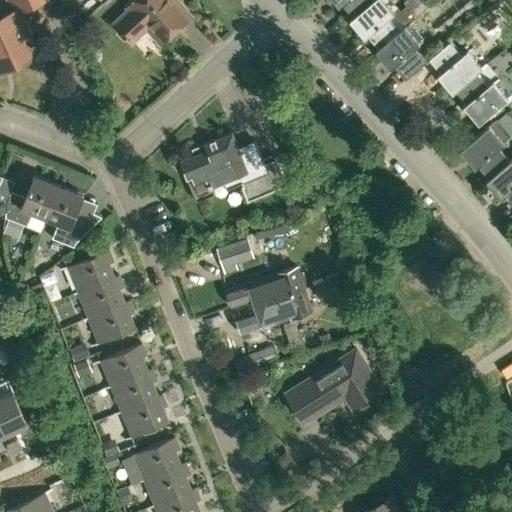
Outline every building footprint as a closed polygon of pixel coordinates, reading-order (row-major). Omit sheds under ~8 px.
[(7,0),(13,12),(0,17),(0,70),(39,52),(19,10),(40,0),(7,0)] [(130,8),(114,23),(131,41),(131,40),(128,37),(144,23),(160,40),(185,17),(174,5),(178,1),(176,0),(132,0),(127,5),(130,8)] [(341,4),(353,18),(374,0),(373,0),(333,0),(338,6),(341,4)] [(367,35),(379,49),(400,31),(399,30),(430,5),(426,0),(405,0),(404,2),(407,5),(401,10),(391,0),(373,0),(374,0),(353,18),(350,20),(364,37),(367,35)] [(427,63),(414,48),(424,40),(411,24),(401,32),(400,31),(379,49),(376,51),(390,69),(393,66),(406,81),(427,63)] [(476,72),(475,72),(482,67),(466,49),(460,54),(450,42),(430,60),(442,74),(438,77),(452,93),(455,90),(476,72)] [(511,45),(493,53),(498,67),(511,61),(511,45)] [(482,67),(475,72),(476,72),(455,90),(467,105),(464,108),(478,124),(488,116),(490,118),(511,99),(511,95),(511,94),(507,97),(492,79),(497,75),(486,63),(482,67)] [(509,160),(498,147),(509,137),(495,121),(460,150),(475,167),(478,164),(490,178),(510,161),(509,160)] [(205,142),(207,148),(180,159),(197,200),(217,191),(215,184),(234,176),(237,184),(241,182),(248,200),(287,184),(276,155),(264,160),(255,138),(239,145),(233,131),(205,142)] [(511,157),(509,160),(510,161),(490,178),(487,181),(501,198),(504,195),(511,204),(511,157)] [(8,201),(7,212),(7,216),(29,225),(34,212),(47,217),(59,184),(35,174),(27,196),(12,190),(8,201)] [(0,214),(7,212),(8,201),(12,190),(16,181),(4,176),(2,182),(0,183),(0,214)] [(95,223),(76,216),(84,193),(59,184),(47,217),(59,221),(53,237),(74,245),(95,223)] [(396,236),(403,244),(421,227),(414,220),(396,236)] [(247,238),(217,247),(225,274),(238,270),(236,263),(254,258),(247,238)] [(67,266),(77,291),(115,276),(115,275),(110,262),(114,260),(109,249),(67,266)] [(253,298),(255,304),(286,294),(286,292),(304,286),(303,283),(306,282),(303,271),(299,272),(297,265),(227,288),(233,305),(253,298)] [(115,275),(115,276),(77,291),(88,317),(126,301),(125,301),(120,287),(124,285),(119,274),(115,275)] [(286,294),(255,304),(256,309),(237,315),(243,332),(293,315),(294,316),(312,310),(304,286),(286,292),(286,294)] [(88,317),(98,342),(136,327),(130,313),(134,311),(129,299),(125,301),(126,301),(88,317)] [(142,342),(100,359),(111,386),(148,370),(142,356),(147,354),(142,342)] [(273,345),(248,354),(253,368),(278,359),(273,345)] [(353,408),(365,399),(383,389),(359,351),(343,361),(341,357),(315,374),(317,377),(302,386),(300,383),(286,392),(305,421),(333,403),(332,401),(344,394),(353,408)] [(158,396),(158,395),(153,382),(157,380),(152,368),(148,370),(111,386),(121,410),(122,411),(158,396)] [(14,391),(0,397),(0,418),(7,433),(29,423),(14,391)] [(122,411),(132,436),(169,421),(163,407),(168,405),(163,393),(158,395),(158,396),(122,411)] [(176,435),(159,442),(126,455),(126,456),(133,453),(144,478),(136,481),(137,482),(186,461),(182,463),(177,450),(181,448),(176,435)] [(18,437),(8,442),(13,452),(23,447),(18,437)] [(118,451),(113,438),(102,442),(107,455),(118,451)] [(191,473),(186,461),(137,482),(144,479),(154,504),(147,507),(147,508),(197,487),(192,488),(187,475),(191,473)] [(197,487),(147,508),(154,505),(157,511),(202,511),(197,501),(202,499),(197,487)] [(55,511),(46,491),(9,507),(11,511),(55,511)] [(362,511),(399,511),(391,496),(362,511)]
